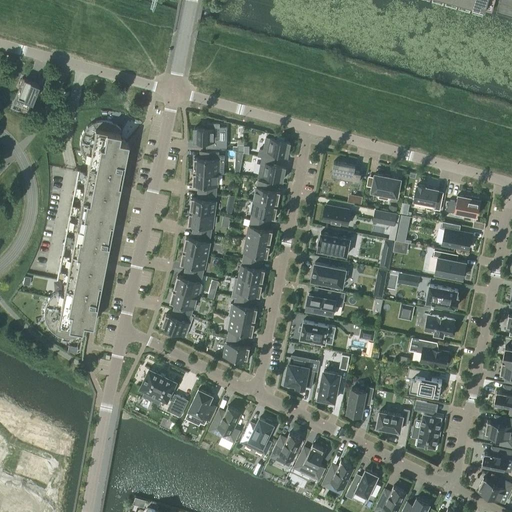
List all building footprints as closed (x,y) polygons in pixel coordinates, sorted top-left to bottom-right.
[(494,0),(472,0),(472,2),(471,5),(492,11),(494,0)] [(38,84),(22,78),(18,87),(20,87),(15,99),(30,105),(38,84)] [(80,140),(79,145),(80,150),(83,155),(86,160),(88,160),(83,188),(117,195),(127,142),(125,141),(118,140),(120,129),(116,125),(112,122),(107,121),(101,121),(96,121),(91,123),(87,126),(83,130),(81,135),(80,140)] [(194,128),(194,141),(207,141),(207,147),(219,147),(226,147),(227,127),(219,127),(219,123),(207,123),(207,128),(194,128)] [(259,149),(258,155),(262,156),(274,158),(275,153),(288,155),(290,142),(266,137),(263,149),(259,149)] [(250,145),(245,144),(245,139),(238,138),(238,150),(249,151),(250,145)] [(217,172),(225,173),(225,172),(224,172),(224,161),(225,158),(224,158),(224,155),(218,154),(218,151),(207,151),(206,158),(194,157),(193,171),(217,172)] [(241,171),(243,152),(237,152),(235,170),(241,171)] [(262,156),(258,175),(283,180),(285,167),(273,164),(274,158),(262,156)] [(355,165),(334,161),(331,175),(352,179),(352,181),(359,182),(361,172),(354,171),(355,165)] [(217,172),(193,171),(192,185),(205,185),(204,192),(215,193),(216,186),(217,172)] [(385,175),(375,173),(371,190),(397,196),(401,178),(390,176),(391,175),(385,174),(385,175)] [(270,182),(259,180),(255,200),(278,204),(281,191),(269,189),(270,182)] [(417,184),(414,199),(434,203),(433,208),(440,210),(442,198),(436,196),(438,188),(425,186),(425,185),(418,184),(418,185),(417,184)] [(83,188),(68,264),(102,271),(117,195),(83,188)] [(215,193),(204,192),(203,198),(191,197),(190,210),(213,213),(215,200),(215,193)] [(448,200),(446,210),(462,214),(463,212),(477,215),(480,199),(478,199),(479,197),(472,196),(471,197),(458,194),(456,201),(448,200)] [(278,204),(255,200),(251,219),(262,222),(263,216),(275,218),(278,204)] [(351,209),(326,204),(323,220),(347,224),(351,209)] [(396,213),(375,209),(373,220),(394,224),(396,213)] [(188,224),(200,226),(199,232),(210,234),(211,227),(213,213),(190,210),(188,224)] [(262,222),(251,219),(247,239),(270,243),(273,230),(261,227),(262,222)] [(456,224),(442,221),(441,227),(445,228),(442,244),(468,249),(472,233),(455,229),(456,224)] [(210,234),(199,232),(198,239),(186,236),(183,250),(206,254),(209,241),(210,234)] [(318,244),(317,249),(347,255),(350,237),(339,235),(332,234),(321,232),(320,237),(319,237),(318,244)] [(398,232),(396,240),(405,242),(406,234),(398,232)] [(270,243),(247,239),(244,258),(255,260),(256,254),(268,257),(270,243)] [(393,242),(385,240),(382,257),(389,259),(393,242)] [(454,253),(434,249),(433,255),(438,256),(435,272),(462,277),(466,261),(453,259),(454,253)] [(206,254),(183,250),(180,263),(192,265),(191,272),(201,275),(203,268),(206,254)] [(255,260),(244,258),(240,278),(263,282),(265,269),(254,266),(255,260)] [(346,268),(315,262),(311,279),(342,285),(346,268)] [(44,306),(44,312),(44,317),(45,322),(48,326),(51,331),(55,334),(60,336),(65,337),(70,338),(75,337),(80,335),(82,322),(89,323),(92,324),(102,271),(68,264),(63,292),(57,291),(53,293),(49,297),(46,301),(44,306)] [(379,269),(375,287),(383,289),(387,271),(379,269)] [(201,275),(191,272),(189,278),(177,275),(173,288),(196,295),(200,281),(201,275)] [(419,276),(405,273),(404,282),(418,285),(419,276)] [(263,282),(240,278),(235,277),(231,296),(237,297),(247,299),(248,293),(260,296),(263,282)] [(441,286),(429,284),(426,301),(431,302),(431,303),(434,304),(434,303),(454,307),(455,305),(457,306),(459,297),(456,296),(458,289),(448,287),(441,285),(441,286)] [(196,295),(173,288),(170,301),(181,305),(179,311),(190,315),(192,308),(196,295)] [(341,300),(342,293),(323,289),(322,296),(308,293),(306,308),(333,313),(336,299),(341,300)] [(247,299),(237,297),(235,303),(231,302),(228,316),(232,316),(255,321),(258,307),(246,305),(247,299)] [(376,299),(374,305),(382,307),(383,300),(376,299)] [(413,306),(401,303),(400,310),(412,313),(413,306)] [(193,316),(190,315),(179,311),(177,317),(166,313),(163,321),(161,327),(168,329),(168,331),(175,334),(176,332),(186,336),(193,316)] [(431,318),(427,318),(425,330),(434,332),(434,333),(443,335),(443,333),(453,335),(455,327),(453,326),(454,319),(446,318),(446,317),(436,315),(432,315),(431,318)] [(255,321),(232,316),(228,336),(240,338),(241,332),(253,334),(255,321)] [(303,320),(300,338),(303,338),(303,341),(314,343),(315,340),(325,342),(329,325),(303,320)] [(361,327),(359,337),(373,340),(375,330),(361,327)] [(240,338),(228,336),(224,356),(232,357),(231,359),(240,361),(240,359),(247,360),(248,355),(249,355),(250,346),(239,344),(240,338)] [(437,342),(412,337),(409,350),(422,352),(420,361),(429,363),(429,365),(437,366),(438,364),(445,366),(448,351),(435,349),(437,342)] [(511,347),(505,346),(503,354),(502,360),(511,361),(511,347)] [(304,388),(305,381),(312,383),(314,370),(308,369),(309,366),(308,366),(309,358),(291,354),(290,362),(289,362),(285,382),(297,384),(296,386),(304,388)] [(349,355),(342,354),(339,368),(347,369),(349,355)] [(511,361),(502,360),(501,365),(499,373),(511,375),(510,382),(511,382),(511,361)] [(409,367),(407,377),(412,378),(409,390),(412,390),(431,394),(439,395),(439,393),(442,394),(443,386),(441,385),(442,380),(428,377),(429,371),(409,367)] [(177,381),(150,368),(141,387),(146,390),(143,395),(159,403),(162,397),(167,400),(168,398),(172,400),(167,409),(180,416),(188,400),(175,394),(173,396),(170,395),(177,381)] [(339,373),(324,370),(318,397),(319,397),(333,400),(334,400),(339,373)] [(367,386),(366,391),(352,388),(350,397),(348,397),(347,404),(348,404),(347,412),(361,415),(364,400),(371,401),(374,387),(367,386)] [(508,392),(496,390),(495,398),(494,404),(509,407),(508,414),(511,414),(511,386),(509,386),(508,392)] [(213,395),(199,388),(189,409),(196,413),(192,421),(199,424),(200,422),(204,424),(207,418),(209,419),(213,411),(206,408),(213,395)] [(235,409),(228,405),(223,416),(217,413),(209,429),(234,441),(240,429),(234,426),(241,412),(235,409)] [(402,415),(380,410),(377,426),(400,430),(402,420),(408,421),(410,409),(404,408),(402,415)] [(441,417),(423,413),(420,428),(413,427),(412,436),(418,437),(417,445),(435,448),(441,417)] [(499,422),(487,420),(485,428),(486,428),(485,434),(500,437),(499,444),(511,446),(511,418),(500,416),(499,422)] [(248,425),(241,441),(265,453),(271,441),(266,439),(273,424),(271,423),(272,421),(266,418),(265,420),(260,417),(254,428),(248,425)] [(297,435),(290,432),(284,443),(278,440),(271,456),(289,465),(302,438),(297,436),(297,435)] [(320,447),(313,443),(307,454),(302,451),(294,467),(319,479),(325,467),(319,464),(325,449),(320,447)] [(496,454),(484,451),(482,460),(483,460),(481,465),(510,471),(511,462),(511,450),(497,447),(496,454)] [(24,455),(17,473),(31,478),(38,460),(24,455)] [(38,460),(31,478),(46,483),(52,465),(38,460)] [(348,463),(341,460),(336,471),(330,468),(322,484),(341,493),(354,466),(348,464),(348,463)] [(263,465),(258,463),(254,471),(259,474),(263,465)] [(353,478),(345,495),(352,498),(354,493),(366,499),(378,475),(365,468),(359,481),(353,478)] [(494,482),(483,477),(480,485),(477,490),(504,503),(511,485),(511,483),(497,476),(494,482)] [(401,489),(393,485),(388,496),(382,493),(375,509),(380,511),(396,511),(406,492),(401,489)] [(405,505),(401,511),(424,511),(429,503),(417,497),(411,507),(405,505)]
